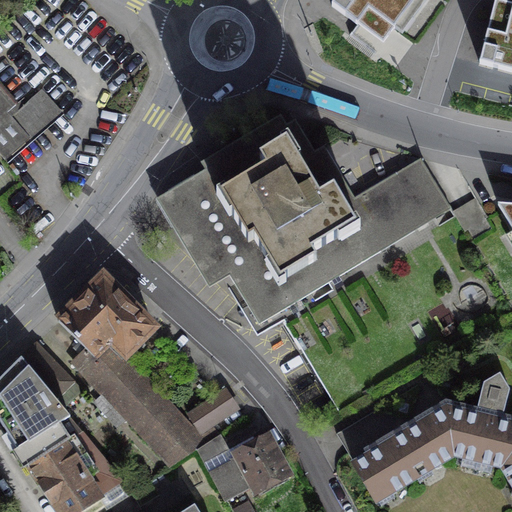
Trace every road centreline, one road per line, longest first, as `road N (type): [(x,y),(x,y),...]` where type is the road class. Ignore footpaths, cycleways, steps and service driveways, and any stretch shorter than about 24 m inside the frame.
road 1 (residential): [(344,511),(268,393),(100,223)]
road 2 (secondary): [(183,58),(100,223)]
road 3 (secondary): [(100,223),(148,187),(218,87)]
road 4 (residential): [(421,129),(263,66)]
road 5 (secondary): [(100,223),(0,333)]
road 6 (residential): [(421,129),(463,0)]
